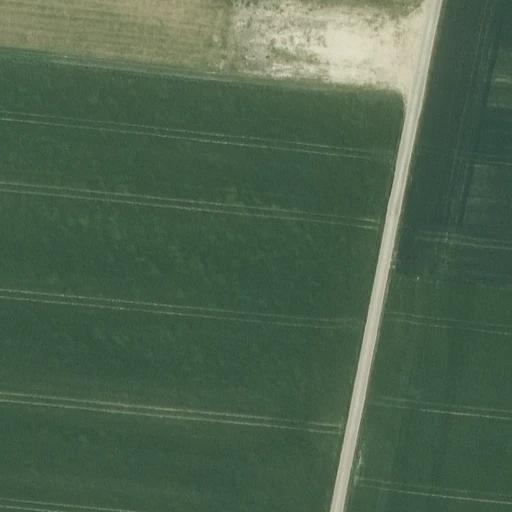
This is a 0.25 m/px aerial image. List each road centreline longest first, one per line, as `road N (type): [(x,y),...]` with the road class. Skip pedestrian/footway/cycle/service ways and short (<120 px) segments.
road 1 (track): [(0,56),(415,99),(434,0)]
road 2 (track): [(335,511),(415,99)]
